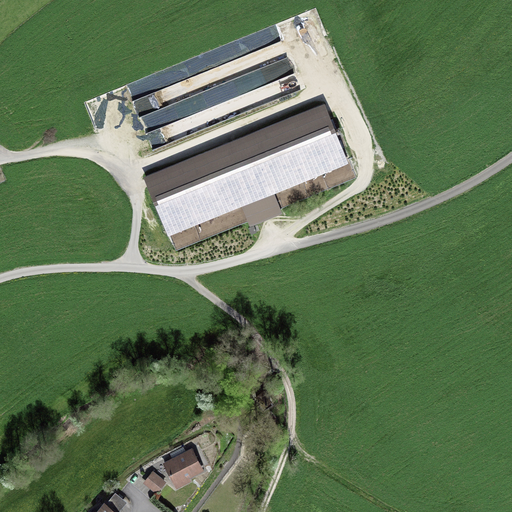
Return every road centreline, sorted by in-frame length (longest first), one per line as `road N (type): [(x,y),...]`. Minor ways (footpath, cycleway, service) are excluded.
road 1 (residential): [(179,272),(404,214),(511,158)]
road 2 (residential): [(179,272),(250,330),(288,385),(290,434),(260,511)]
road 3 (residential): [(129,268),(137,209),(117,157),(85,144),(0,153)]
road 4 (residential): [(0,280),(129,268)]
